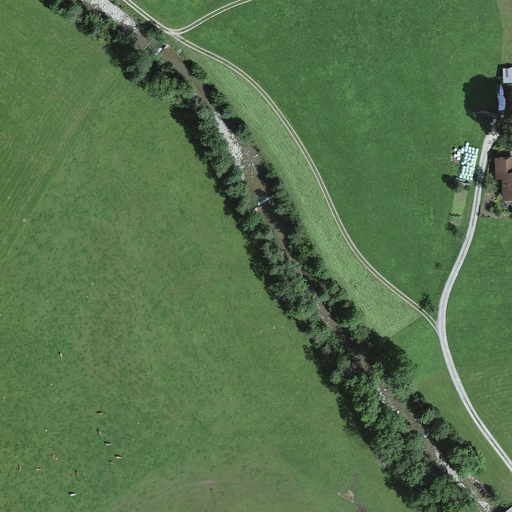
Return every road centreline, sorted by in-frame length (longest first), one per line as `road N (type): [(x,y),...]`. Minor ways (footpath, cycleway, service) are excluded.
road 1 (track): [(127,0),(251,80),(307,155),(357,253),(442,335)]
road 2 (track): [(511,135),(489,140),(442,311),(463,396),(511,466)]
